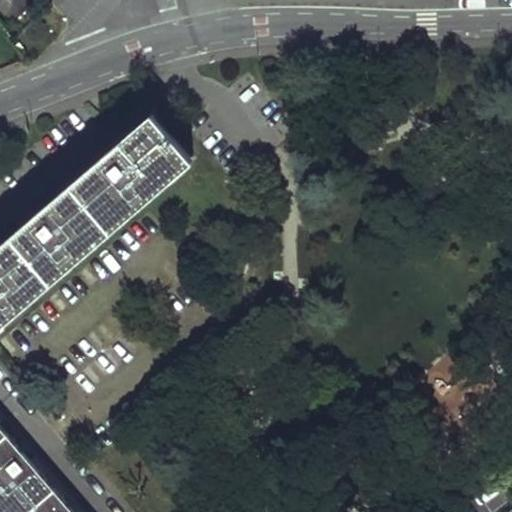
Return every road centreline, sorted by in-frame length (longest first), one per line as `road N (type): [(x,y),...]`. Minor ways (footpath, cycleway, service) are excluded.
road 1 (residential): [(0,103),(196,33),(511,21)]
road 2 (residential): [(0,388),(108,511)]
road 3 (unknown): [(228,30),(298,134)]
